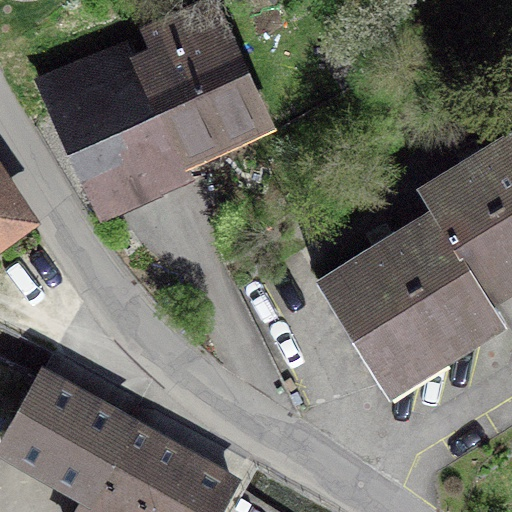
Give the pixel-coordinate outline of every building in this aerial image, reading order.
[(187,33),(51,97),(104,209),(240,145),(187,33)] [(397,244),(442,317),(511,274),(511,144),(510,141),(382,219),(397,244)] [(0,180),(0,225),(21,212),(0,180)] [(397,244),(300,311),(364,403),(459,336),(442,317),(397,244)] [(216,511),(227,494),(35,384),(0,442),(0,454),(77,501),(70,511),(216,511)] [(511,432),(502,436),(511,466),(511,432)]
